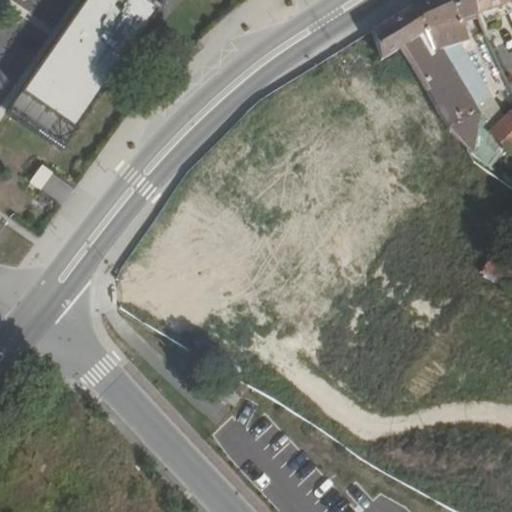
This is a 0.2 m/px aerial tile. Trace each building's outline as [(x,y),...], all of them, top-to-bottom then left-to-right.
[(136,0),(86,0),(20,97),(75,134),(158,14),(136,0)] [(426,0),(417,6),(427,34),(459,24),(450,0),(426,0)] [(450,0),(459,24),(476,17),(469,0),(450,0)] [(511,0),(469,0),(476,17),(482,31),(492,26),(487,14),(499,8),(503,16),(511,13),(511,0)] [(417,6),(371,35),(380,61),(380,62),(401,49),(426,93),(450,134),(471,113),(439,66),(433,52),(427,34),(417,6)] [(459,24),(427,34),(433,52),(456,44),(465,43),(459,24)] [(456,44),(433,52),(439,66),(471,113),(475,117),(488,101),(456,44)] [(401,49),(380,62),(383,64),(382,72),(386,79),(393,82),(407,105),(426,93),(401,49)] [(511,85),(507,73),(503,75),(511,94),(511,85)] [(8,114),(63,152),(75,134),(20,97),(8,114)] [(353,106),(348,108),(354,119),(359,115),(353,106)] [(354,119),(348,108),(342,112),(341,111),(285,144),(286,147),(267,158),(274,171),(273,172),(289,201),(369,155),(359,138),(368,131),(359,115),(354,119)] [(471,113),(450,134),(452,137),(461,147),(477,160),(482,125),(475,117),(471,113)] [(490,135),(509,156),(511,153),(511,115),(511,114),(490,135)] [(461,147),(452,137),(414,163),(430,189),(301,356),(380,417),(487,280),(479,276),(477,275),(511,213),(511,188),(477,160),(461,147)] [(479,276),(487,280),(511,294),(511,269),(496,260),(503,247),(497,244),(479,276)] [(230,289),(198,333),(258,378),(291,336),(230,289)]
